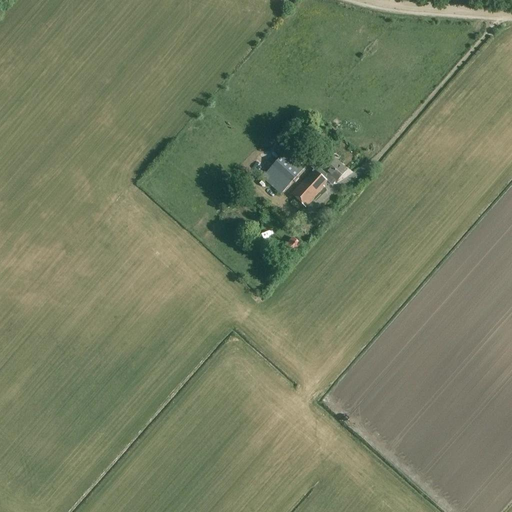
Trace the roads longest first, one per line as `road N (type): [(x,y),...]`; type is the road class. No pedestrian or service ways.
road 1 (track): [(501,13),(375,161),(338,183)]
road 2 (track): [(511,14),(372,0)]
